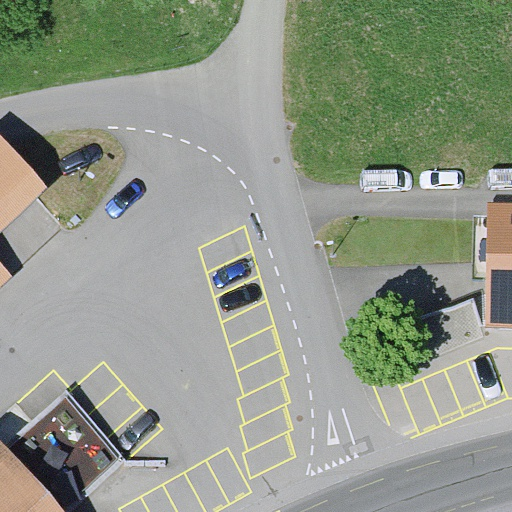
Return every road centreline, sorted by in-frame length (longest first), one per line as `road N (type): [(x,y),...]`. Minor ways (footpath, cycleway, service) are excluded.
road 1 (residential): [(374,511),(261,139),(266,0)]
road 2 (secondary): [(511,466),(374,511)]
